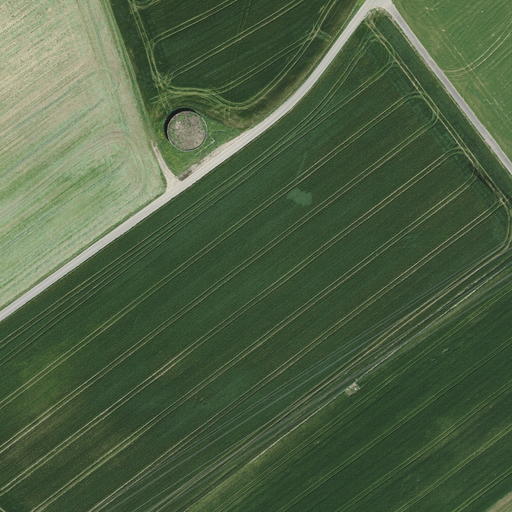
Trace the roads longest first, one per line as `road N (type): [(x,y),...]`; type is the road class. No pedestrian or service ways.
road 1 (residential): [(370,0),(285,110),(0,318)]
road 2 (track): [(511,170),(381,0)]
